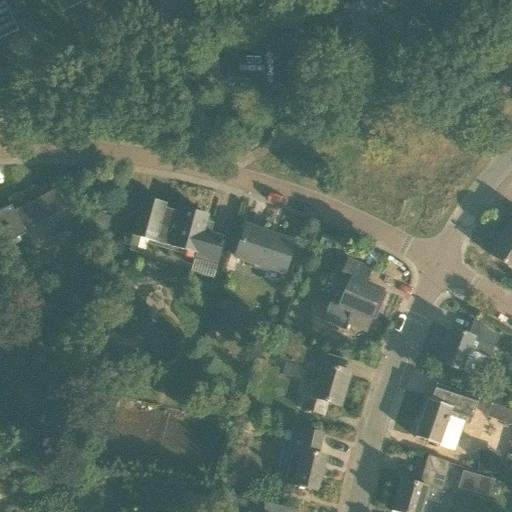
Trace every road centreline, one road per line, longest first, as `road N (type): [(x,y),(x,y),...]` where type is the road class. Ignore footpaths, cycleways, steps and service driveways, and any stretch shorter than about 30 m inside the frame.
road 1 (residential): [(437,265),(267,186),(158,159),(0,144)]
road 2 (residential): [(356,511),(399,350),(437,265)]
road 3 (residential): [(0,115),(225,0)]
road 4 (residential): [(437,265),(473,203),(511,158)]
